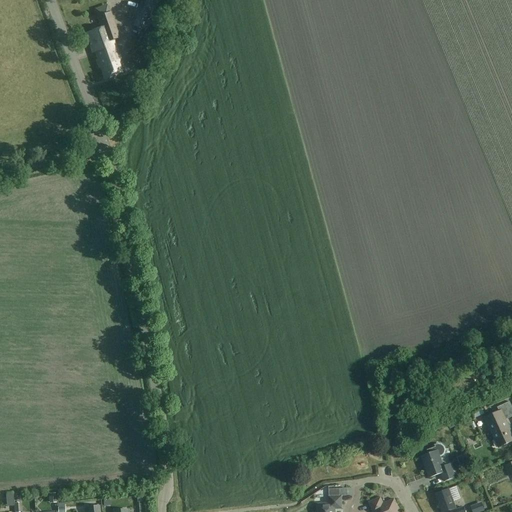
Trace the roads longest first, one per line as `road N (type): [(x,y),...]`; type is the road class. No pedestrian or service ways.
road 1 (unclassified): [(167,463),(105,147)]
road 2 (track): [(511,315),(405,360),(392,389),(395,486)]
road 3 (unclassified): [(105,147),(50,0)]
